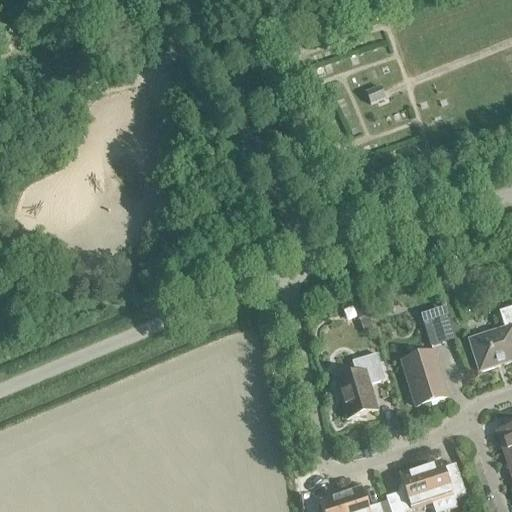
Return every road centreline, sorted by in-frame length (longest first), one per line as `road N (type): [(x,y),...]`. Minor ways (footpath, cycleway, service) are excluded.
road 1 (residential): [(286,274),(327,462),(346,472),(435,442),(469,407)]
road 2 (residential): [(286,274),(511,191)]
road 3 (unclassified): [(0,392),(176,319)]
